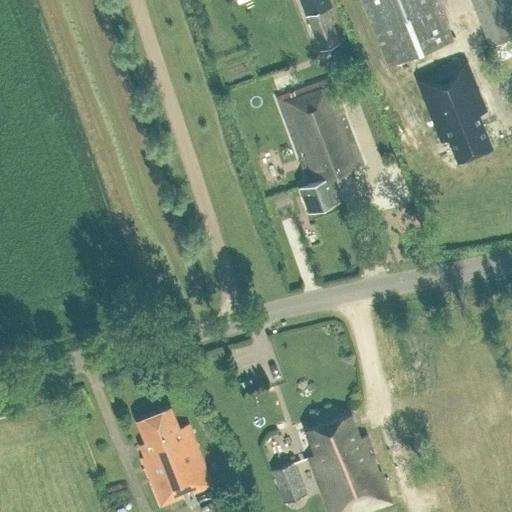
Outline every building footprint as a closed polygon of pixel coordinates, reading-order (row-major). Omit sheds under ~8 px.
[(301,15),(305,30),(312,27),(320,50),(341,41),(330,10),(334,8),(331,0),(301,0),(306,13),(301,15)] [(363,0),(389,63),(452,38),(436,0),(363,0)] [(511,0),(472,0),(491,44),(511,35),(511,0)] [(479,109),(486,106),(467,58),(418,77),(441,139),(449,136),(457,157),(493,143),(479,109)] [(339,199),(329,173),(361,161),(330,77),(275,98),(301,168),(305,167),(307,173),(294,177),(307,211),(339,199)] [(140,456),(160,504),(213,482),(188,423),(178,427),(169,405),(136,418),(150,452),(140,456)] [(314,453),(308,456),(328,511),(356,511),(390,500),(379,470),(373,472),(368,460),(374,457),(366,434),(360,437),(350,412),(304,429),(314,453)] [(272,468),(284,500),(307,492),(295,460),(272,468)]
